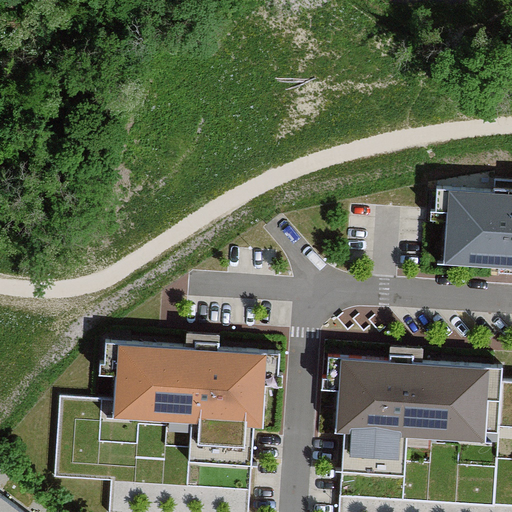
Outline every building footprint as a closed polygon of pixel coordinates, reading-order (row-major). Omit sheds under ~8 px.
[(511,178),(495,177),(495,188),(437,184),(436,208),(447,209),(447,218),(445,251),(469,253),(469,261),(511,263),(511,178)] [(431,208),(431,217),(447,218),(447,209),(436,208),(431,208)] [(469,253),(445,251),(444,260),(469,261),(469,253)] [(210,331),(187,329),(186,344),(197,345),(196,348),(219,350),(219,345),(220,332),(210,331)] [(107,337),(105,360),(117,361),(116,373),(114,398),(62,393),(55,474),(113,479),(110,511),(250,511),(256,424),(257,409),(265,410),(267,382),(268,371),(279,372),(281,351),(219,345),(219,350),(196,348),(197,345),(186,344),(107,337)] [(403,343),(392,343),(392,356),(391,360),(413,362),(413,359),(423,360),(424,344),(403,343)] [(392,356),(329,352),(327,375),(339,375),(338,388),(337,414),(345,414),(344,429),(339,511),(511,511),(511,378),(503,378),(504,364),(423,360),(413,359),(413,362),(391,360),(392,356)] [(101,360),(100,371),(116,373),(117,361),(105,360),(101,360)] [(267,382),(283,384),(284,372),(279,372),(268,371),(267,382)] [(327,375),(323,374),(323,387),(338,388),(339,375),(327,375)] [(256,424),(264,424),(265,410),(257,409),(256,424)] [(345,414),(337,414),(336,428),(344,429),(345,414)] [(0,511),(26,511),(2,493),(0,495),(0,511)]
